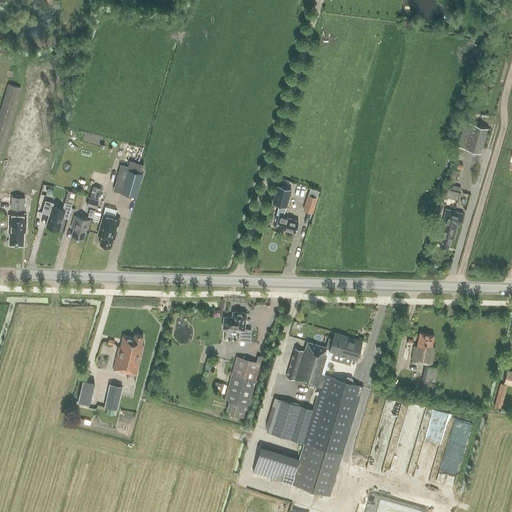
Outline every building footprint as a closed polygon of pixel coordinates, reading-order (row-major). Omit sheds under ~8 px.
[(481,153),(488,129),(472,124),(465,148),(481,153)] [(0,188),(4,190),(19,142),(0,136),(0,188)] [(136,198),(143,174),(141,174),(143,165),(130,161),(121,193),(136,198)] [(453,169),(451,175),(458,178),(460,171),(453,169)] [(101,188),(93,186),(90,196),(98,198),(101,188)] [(291,190),(278,186),(273,203),(279,205),(286,207),(291,190)] [(461,198),(463,191),(452,187),(449,195),(461,198)] [(78,207),(82,195),(76,194),(72,205),(78,207)] [(308,195),(303,210),(312,212),(316,197),(308,195)] [(24,210),(25,197),(11,196),(10,209),(24,210)] [(96,208),(99,200),(88,197),(86,205),(96,208)] [(63,209),(53,206),(53,203),(45,201),(42,213),(49,215),(46,226),(59,231),(64,217),(68,218),(72,204),(65,202),(63,209)] [(295,233),(298,221),(283,217),(286,207),(279,205),(275,220),(277,220),(276,222),(277,222),(275,227),(295,233)] [(460,226),(464,214),(446,209),(437,242),(440,243),(439,246),(448,248),(451,238),(454,238),(457,225),(460,226)] [(102,236),(100,244),(111,247),(113,238),(115,239),(116,233),(115,233),(119,219),(103,214),(97,234),(102,236)] [(25,232),(26,216),(9,215),(8,232),(9,232),(9,245),(23,246),(24,232),(25,232)] [(88,229),(91,220),(74,215),(71,228),(73,229),(71,236),(83,240),(86,228),(88,229)] [(244,329),(245,313),(233,312),(233,318),(224,317),(223,328),(224,330),(226,331),(229,331),(231,330),(232,328),(240,329),(239,341),(250,341),(251,329),(244,329)] [(432,346),(434,335),(419,332),(417,346),(414,346),(411,361),(429,364),(429,366),(425,365),(422,379),(435,382),(437,367),(431,366),(431,364),(432,364),(435,347),(432,346)] [(356,358),(362,341),(334,333),(330,349),(307,342),(304,351),(303,351),(301,357),(293,355),(287,377),(320,387),(313,410),(281,400),(271,433),(313,446),(300,487),(330,496),(363,387),(322,374),(327,357),(333,359),(335,352),(356,358)] [(141,344),(143,336),(134,334),(133,338),(123,336),(121,345),(119,345),(113,370),(129,374),(129,372),(137,374),(143,345),(141,344)] [(248,406),(262,356),(258,355),(256,361),(237,356),(225,400),(233,402),(229,414),(243,418),(245,410),(243,409),(244,405),(248,406)] [(88,408),(95,382),(83,380),(78,402),(77,406),(88,408)] [(434,383),(422,381),(420,389),(433,392),(434,383)] [(117,410),(122,386),(109,383),(104,407),(107,407),(106,414),(113,416),(113,413),(116,414),(117,409),(117,410)] [(501,408),(507,385),(500,383),(494,406),(501,408)] [(397,432),(404,401),(388,398),(382,429),(397,432)] [(457,486),(473,422),(458,418),(455,431),(467,434),(465,441),(457,439),(455,447),(449,446),(440,482),(457,486)] [(292,484),(299,460),(260,448),(253,472),(292,484)]
